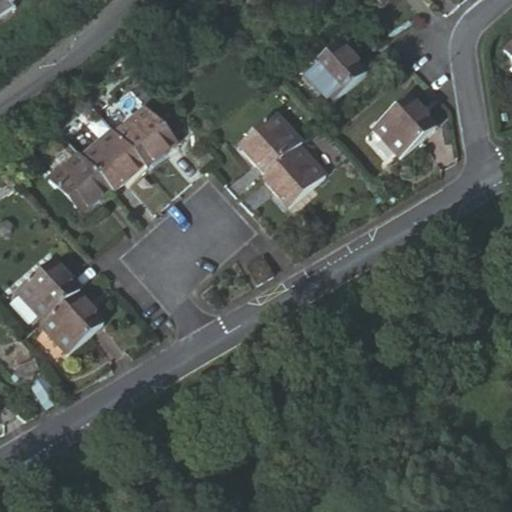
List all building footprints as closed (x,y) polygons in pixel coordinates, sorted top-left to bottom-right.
[(0,0),(0,17),(25,0),(0,0)] [(511,42),(502,51),(511,61),(511,42)] [(316,76),(340,103),(376,71),(351,45),(316,76)] [(410,103),(373,137),(397,163),(434,130),(410,103)] [(141,165),(142,167),(170,142),(137,107),(110,131),(141,165)] [(300,151),(303,149),(278,122),(243,153),(267,181),(300,151)] [(108,190),(110,193),(141,165),(110,131),(109,129),(78,156),(108,190)] [(267,181),(264,184),(288,210),(324,179),(300,151),(267,181)] [(78,156),(76,155),(48,179),(81,214),(108,190),(78,156)] [(258,284),(273,275),(263,257),(248,265),(258,284)] [(78,298),(80,296),(56,269),(18,302),(43,329),(78,298)] [(43,329),(41,331),(64,358),(102,324),(78,298),(43,329)]
